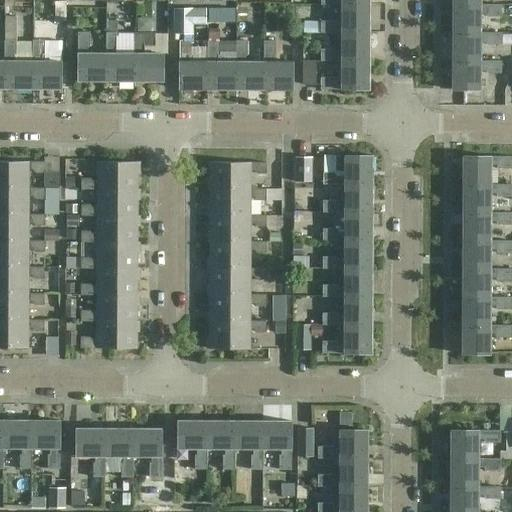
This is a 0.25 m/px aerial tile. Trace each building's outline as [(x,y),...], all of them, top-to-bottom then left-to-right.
[(58,0),(58,19),(67,19),(67,0),(58,0)] [(501,6),(480,6),(453,5),(453,34),(480,34),(480,14),(487,14),(487,17),(501,17),(501,6)] [(369,34),(369,6),(342,6),(342,25),(335,26),(335,22),(321,22),(321,34),(342,34),(369,34)] [(206,25),(206,10),(175,9),(174,36),(193,36),(193,25),(206,25)] [(77,82),(106,82),(106,54),(86,54),(86,47),(89,47),(89,33),(78,33),(77,82)] [(106,54),(106,82),(134,82),(134,54),(114,54),(114,48),(117,48),(117,33),(106,33),(106,54)] [(134,33),(134,54),(134,82),(163,82),(163,54),(146,54),(146,47),(155,47),(155,33),(134,33)] [(341,62),(369,62),(369,34),(342,34),(342,54),(335,54),(335,50),(321,50),(321,62),(341,62)] [(501,34),(480,34),(453,34),(452,62),(480,62),(480,42),(487,42),(487,45),(501,45),(501,34)] [(4,89),(32,89),(32,62),(13,62),(13,55),(16,55),(16,41),(4,41),(4,62),(4,89)] [(32,41),(32,62),(32,89),(61,89),(61,62),(40,62),(40,55),(44,55),(44,41),(32,41)] [(178,90),(207,90),(208,62),(188,62),(188,56),(191,56),(192,42),(179,42),(178,90)] [(208,42),(208,62),(207,90),(236,90),(236,63),(216,63),(216,56),(219,56),(219,42),(208,42)] [(236,90),(264,90),(264,63),(244,63),(244,56),(247,56),(247,42),(236,42),(236,63),(236,90)] [(264,42),(264,63),(264,90),(293,91),(293,63),(272,63),(272,57),(275,57),(275,42),(264,42)] [(316,61),(303,61),(303,85),(316,85),(316,61)] [(335,82),(335,79),(321,79),(321,90),(341,90),(341,91),(369,91),(369,62),(341,62),(341,82),(335,82)] [(500,73),(500,62),(480,62),(452,62),(452,90),(480,91),(480,70),(486,70),(486,73),(500,73)] [(326,155),(327,170),(340,169),(339,154),(326,155)] [(345,185),(372,185),(372,156),(345,156),(345,174),(323,173),(323,185),(345,185)] [(464,157),(463,185),(491,185),(491,166),(498,166),(497,169),(511,169),(511,157),(491,157),(491,156),(464,157)] [(295,158),(295,182),(311,182),(312,158),(295,158)] [(36,173),(45,173),(45,162),(0,161),(0,189),(29,189),(29,170),(32,170),(36,173)] [(97,190),(137,190),(137,162),(97,162),(97,182),(94,182),(90,179),(81,179),(81,190),(97,190)] [(210,163),(210,190),(250,190),(250,189),(250,171),(254,171),(257,174),(266,174),(266,163),(210,163)] [(345,213),(372,213),(372,185),(345,185),(345,205),(338,205),(338,202),(323,202),(323,213),(345,213)] [(511,185),(491,185),(463,185),(463,213),(491,213),(491,194),(498,194),(498,197),(511,196),(511,185)] [(45,200),(45,189),(29,189),(0,189),(0,215),(28,215),(29,197),(32,197),(36,200),(45,200)] [(281,189),(250,189),(250,190),(210,190),(210,216),(250,217),(250,216),(250,197),(254,197),(257,201),(281,201),(281,189)] [(137,216),(137,190),(97,190),(97,208),(94,208),(90,205),(81,205),(81,216),(97,216),(137,216)] [(344,241),(372,241),(372,213),(345,213),(345,233),(338,233),(338,230),(323,230),(323,241),(344,241)] [(511,213),(491,213),(463,213),(463,242),(491,242),(491,222),(498,222),(498,225),(511,225),(511,213)] [(44,215),(28,215),(0,215),(0,241),(28,242),(28,241),(28,223),(32,223),(35,226),(44,226),(44,215)] [(97,242),(137,242),(137,216),(97,216),(97,235),(93,235),(90,232),(81,231),(81,243),(97,243),(97,242)] [(250,217),(210,216),(210,243),(250,243),(250,242),(250,224),(254,224),(257,227),(266,227),(266,216),(250,216),(250,217)] [(44,241),(28,241),(28,242),(0,241),(0,268),(28,268),(28,249),(32,249),(35,253),(44,253),(44,241)] [(344,270),(371,269),(372,241),(344,241),(344,261),(338,261),(338,258),(323,258),(323,269),(344,270)] [(511,241),(491,242),(463,242),(463,270),(491,270),(491,250),(497,250),(497,253),(511,253),(511,241)] [(137,269),(137,242),(97,242),(97,243),(97,261),(93,261),(90,258),(81,258),(81,269),(97,269),(137,269)] [(266,242),(250,242),(250,243),(210,243),(210,269),(250,269),(250,268),(250,250),(254,250),(257,253),(266,253),(266,242)] [(44,268),(28,268),(0,268),(0,294),(28,295),(28,294),(28,276),(32,276),(35,279),(44,279),(44,268)] [(266,269),(250,268),(250,269),(210,269),(210,296),(250,296),(250,295),(250,277),(254,277),(257,280),(266,280),(266,269)] [(137,295),(137,269),(97,269),(97,288),(93,288),(90,284),(81,284),(81,296),(97,296),(97,295),(137,295)] [(344,298),(371,298),(371,269),(344,270),(344,289),(338,289),(338,286),(323,286),(323,298),(344,298)] [(511,269),(491,270),(463,270),(463,298),(491,298),(491,278),(497,278),(497,281),(511,281),(511,269)] [(44,294),(28,294),(28,295),(0,294),(0,320),(28,321),(28,320),(28,302),(32,302),(35,305),(44,305),(44,294)] [(137,322),(137,295),(97,295),(97,296),(97,314),(93,314),(90,311),(81,311),(81,322),(97,322),(137,322)] [(266,295),(250,295),(250,296),(210,296),(210,322),(250,322),(250,321),(250,303),(253,303),(257,306),(266,306),(266,295)] [(344,326),(371,326),(371,298),(344,298),(344,317),(337,317),(337,314),(323,314),(323,326),(344,326)] [(511,298),(491,298),(463,298),(463,326),(490,326),(491,306),(497,306),(497,310),(511,309),(511,298)] [(44,320),(28,320),(28,321),(0,320),(0,348),(28,348),(28,329),(32,329),(35,332),(44,332),(44,320)] [(266,321),(250,321),(250,322),(210,322),(210,349),(250,349),(250,330),(253,330),(257,333),(266,333),(266,321)] [(137,349),(137,322),(97,322),(97,340),(93,340),(90,337),(81,337),(81,349),(137,349)] [(295,325),(295,349),(311,349),(311,335),(321,335),(321,325),(295,325)] [(337,346),(337,342),(323,342),(323,354),(371,354),(371,326),(344,326),(344,346),(337,346)] [(511,327),(511,326),(490,326),(463,326),(463,355),(490,355),(490,334),(497,334),(497,338),(511,338),(511,327)] [(31,421),(3,421),(3,448),(23,448),(23,455),(19,455),(19,469),(31,469),(31,449),(31,421)] [(60,421),(31,421),(31,449),(51,449),(51,455),(48,455),(48,469),(59,469),(59,449),(60,449),(60,421)] [(206,470),(206,449),(206,421),(178,421),(177,449),(198,449),(198,455),(195,455),(195,470),(206,470)] [(234,449),(235,422),(206,421),(206,449),(226,449),(226,455),(223,455),(223,470),(234,470),(234,449)] [(263,422),(235,422),(234,449),(254,449),(254,456),(251,456),(251,470),(263,470),(263,449),(263,422)] [(291,422),(263,422),(263,449),(282,449),(282,456),(279,456),(279,470),(290,470),(291,449),(291,422)] [(105,478),(105,457),(105,429),(76,429),(76,457),(96,457),(96,463),(92,463),(92,478),(105,478)] [(133,429),(105,429),(105,457),(124,457),(124,463),(121,463),(121,478),(133,478),(133,456),(133,429)] [(162,430),(133,429),(133,456),(152,456),(152,463),(149,463),(149,478),(160,478),(160,457),(161,457),(162,430)] [(298,429),(298,457),(312,457),(312,429),(298,429)] [(333,451),(333,448),(318,448),(318,459),(340,459),(367,459),(367,430),(340,430),(340,451),(333,451)] [(451,431),(451,460),(479,460),(479,439),(485,439),(485,443),(500,443),(500,432),(478,431),(451,431)] [(511,441),(503,442),(504,459),(511,458),(511,441)] [(367,487),(367,459),(340,459),(340,479),(333,479),(333,476),(318,476),(318,488),(340,488),(367,487)] [(500,460),(479,460),(451,460),(451,488),(479,488),(479,468),(485,468),(485,471),(500,471),(500,460)] [(159,496),(159,480),(144,480),(145,496),(159,496)] [(86,507),(86,486),(74,486),(74,507),(86,507)] [(367,511),(367,487),(340,488),(340,508),(333,508),(333,504),(318,504),(317,511),(367,511)] [(500,488),(479,488),(451,488),(450,511),(478,511),(478,496),(484,496),(484,499),(500,499),(500,488)]
